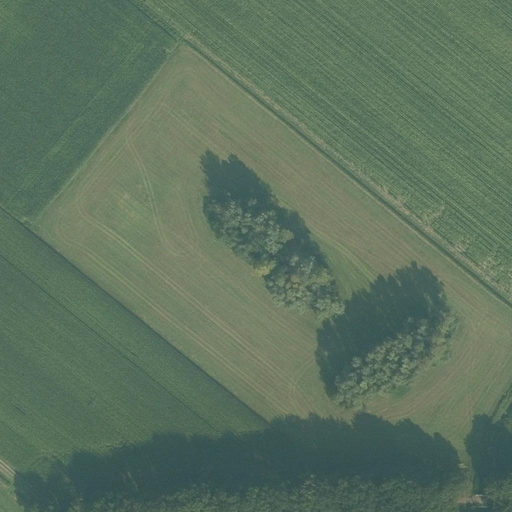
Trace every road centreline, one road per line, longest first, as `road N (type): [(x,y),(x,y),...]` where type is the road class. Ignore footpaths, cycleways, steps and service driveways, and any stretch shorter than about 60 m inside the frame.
road 1 (track): [(206,511),(326,500),(511,500)]
road 2 (track): [(467,511),(479,434),(511,378)]
